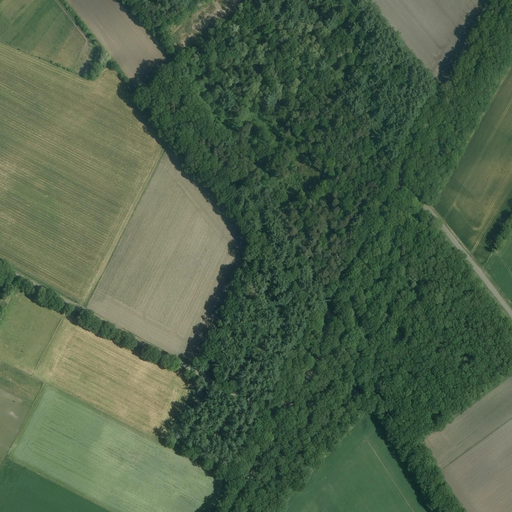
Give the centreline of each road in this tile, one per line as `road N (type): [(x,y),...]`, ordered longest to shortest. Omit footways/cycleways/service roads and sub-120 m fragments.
road 1 (unclassified): [(260,407),(0,267)]
road 2 (unclassified): [(290,402),(395,181)]
road 3 (track): [(450,511),(330,311)]
road 4 (unclassified): [(395,181),(489,0)]
road 5 (unclassified): [(511,314),(395,181)]
